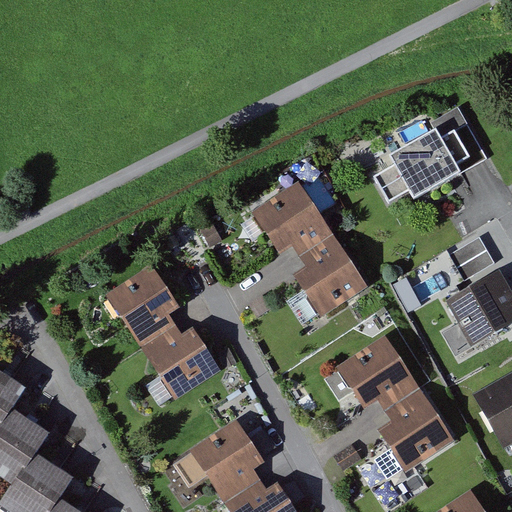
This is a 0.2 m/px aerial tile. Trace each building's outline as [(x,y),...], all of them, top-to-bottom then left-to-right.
[(441,140),(462,176),(486,162),(466,126),(441,140)] [(436,132),(389,160),(394,168),(374,179),(389,204),(409,193),(415,203),(462,176),(441,140),(436,132)] [(330,232),(302,189),(256,219),(283,262),(291,257),(297,266),(324,249),(318,240),(330,232)] [(324,249),(297,266),(305,278),(298,282),(323,320),(368,291),(343,253),(331,260),(324,249)] [(181,312),(154,269),(107,299),(135,342),(143,337),(149,347),(176,329),(169,320),(181,312)] [(511,299),(501,279),(453,304),(477,349),(511,330),(511,299)] [(176,329),(149,347),(156,358),(150,362),(175,400),(220,371),(195,333),(183,341),(176,329)] [(420,386),(393,343),(346,373),(374,416),(382,411),(388,421),(415,403),(409,394),(420,386)] [(26,391),(0,373),(0,428),(10,414),(26,391)] [(511,387),(486,402),(511,445),(511,444),(511,387)] [(415,403),(388,421),(395,432),(389,436),(414,474),(459,445),(434,407),(422,415),(415,403)] [(48,439),(10,414),(0,428),(0,477),(15,488),(34,460),(48,439)] [(267,468),(239,426),(193,456),(221,498),(229,493),(235,503),(262,486),(255,476),(267,468)] [(360,461),(351,446),(333,457),(343,472),(360,461)] [(361,464),(369,486),(404,473),(396,451),(361,464)] [(70,484),(34,460),(15,488),(1,509),(5,511),(51,511),(56,504),(70,484)] [(262,486),(235,503),(240,511),(295,511),(281,489),(269,497),(262,486)] [(487,511),(477,496),(452,511),(487,511)]
